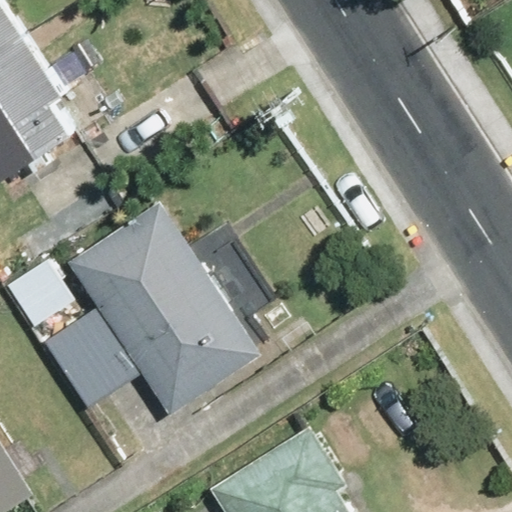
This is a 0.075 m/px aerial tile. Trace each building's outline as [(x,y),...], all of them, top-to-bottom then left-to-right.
[(0,0),(0,146),(17,173),(110,114),(37,0),(0,0)] [(83,255),(112,302),(65,332),(73,344),(59,353),(76,379),(93,369),(115,404),(159,376),(180,410),(280,348),(183,192),(83,255)] [(53,246),(8,276),(34,315),(78,285),(53,246)] [(0,404),(0,511),(48,485),(0,404)] [(379,511),(325,420),(230,476),(251,511),(379,511)]
